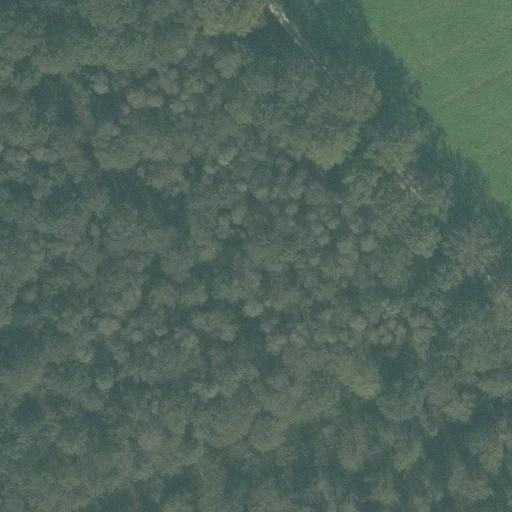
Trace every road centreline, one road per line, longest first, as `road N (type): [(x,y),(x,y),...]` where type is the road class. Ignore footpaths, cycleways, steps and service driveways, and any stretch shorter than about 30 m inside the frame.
road 1 (track): [(511,310),(272,0)]
road 2 (track): [(0,42),(119,0)]
